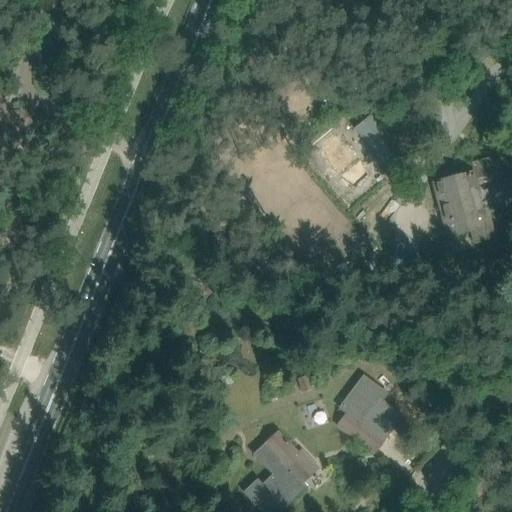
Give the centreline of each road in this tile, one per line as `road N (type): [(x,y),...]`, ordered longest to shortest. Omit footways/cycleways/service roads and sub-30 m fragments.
road 1 (secondary): [(3,511),(210,0)]
road 2 (track): [(417,511),(511,369)]
